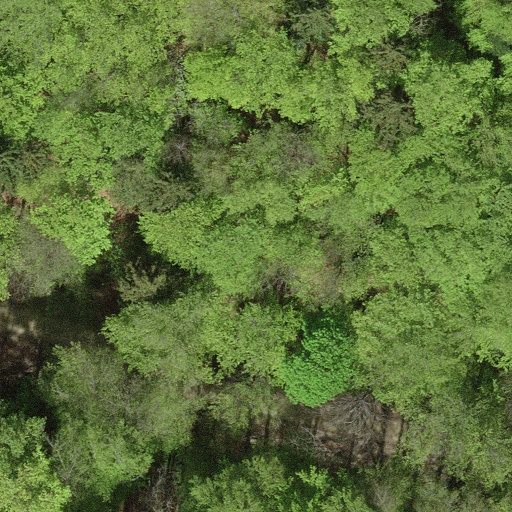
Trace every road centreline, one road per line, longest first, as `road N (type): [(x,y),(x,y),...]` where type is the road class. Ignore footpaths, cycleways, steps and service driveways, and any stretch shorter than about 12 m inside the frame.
road 1 (unclassified): [(0,318),(50,325),(126,347),(203,383),(411,431),(511,465)]
road 2 (track): [(511,327),(185,219),(0,183)]
